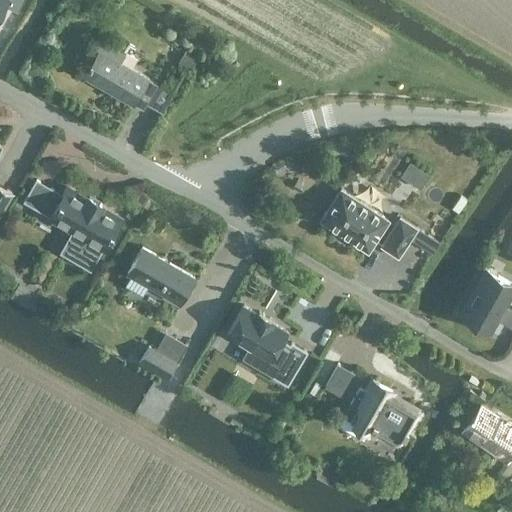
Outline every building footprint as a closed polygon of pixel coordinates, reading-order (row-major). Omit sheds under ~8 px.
[(0,0),(0,14),(5,5),(18,11),(23,0),(0,0)] [(142,107),(157,81),(148,76),(120,60),(124,53),(97,37),(84,59),(89,62),(87,65),(89,66),(84,75),(132,103),(133,102),(142,107)] [(187,51),(181,63),(192,69),(198,58),(187,51)] [(24,199),(36,206),(37,205),(45,210),(44,213),(73,229),(68,238),(97,254),(102,245),(103,246),(120,217),(99,205),(101,202),(88,195),(87,198),(66,187),(61,195),(53,191),(54,189),(36,179),(24,199)] [(0,184),(0,210),(11,191),(0,184)] [(341,187),(320,219),(368,250),(389,219),(341,187)] [(400,216),(381,244),(398,256),(409,239),(431,252),(438,241),(417,227),(400,216)] [(149,250),(134,277),(178,303),(194,276),(149,250)] [(489,332),(511,291),(511,280),(488,267),(484,265),(457,313),(460,316),(489,332)] [(273,320),(259,311),(257,314),(243,304),(225,331),(279,362),(271,374),(287,384),(306,351),(291,342),(290,344),(282,339),(287,331),(272,322),(273,320)] [(137,362),(167,379),(177,361),(148,344),(137,362)] [(325,385),(340,394),(353,371),(338,362),(325,385)] [(405,426),(416,408),(390,393),(392,390),(372,379),(366,390),(359,386),(343,414),(350,418),(349,419),(369,430),(371,426),(373,427),(373,426),(397,440),(402,432),(403,433),(407,427),(405,426)] [(398,380),(395,390),(426,401),(430,391),(398,380)] [(511,425),(480,404),(462,433),(504,461),(511,449),(511,425)]
